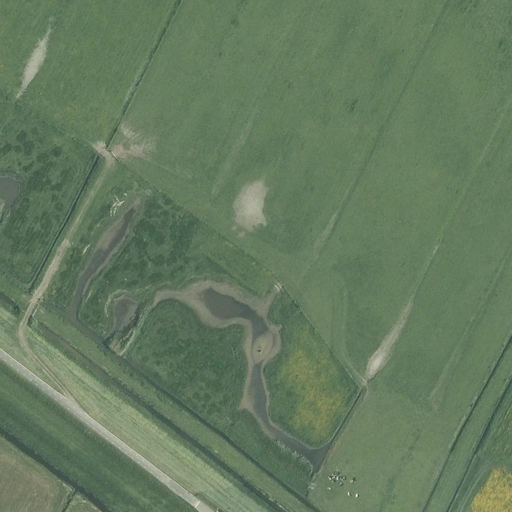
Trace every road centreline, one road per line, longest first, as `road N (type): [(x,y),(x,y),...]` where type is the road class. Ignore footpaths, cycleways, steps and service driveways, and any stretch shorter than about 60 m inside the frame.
road 1 (track): [(110,158),(21,329),(25,346),(74,409)]
road 2 (tertiary): [(0,353),(206,511)]
